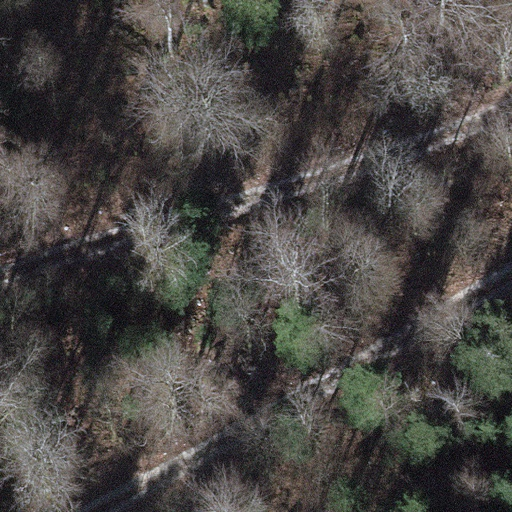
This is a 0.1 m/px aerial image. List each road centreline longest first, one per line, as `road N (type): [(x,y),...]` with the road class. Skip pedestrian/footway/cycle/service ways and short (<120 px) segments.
road 1 (track): [(511,135),(0,296)]
road 2 (track): [(250,511),(422,375),(511,335)]
